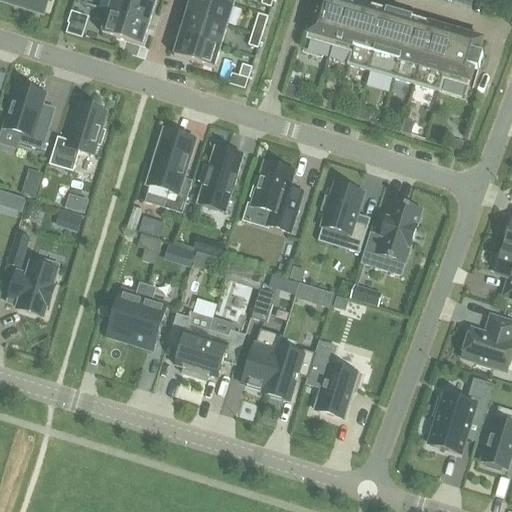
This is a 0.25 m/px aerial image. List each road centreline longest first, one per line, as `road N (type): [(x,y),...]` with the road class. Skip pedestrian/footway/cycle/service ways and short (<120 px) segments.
road 1 (residential): [(366,492),(0,378)]
road 2 (residential): [(478,191),(148,85)]
road 3 (residential): [(366,492),(478,191)]
road 4 (residential): [(148,85),(0,39)]
